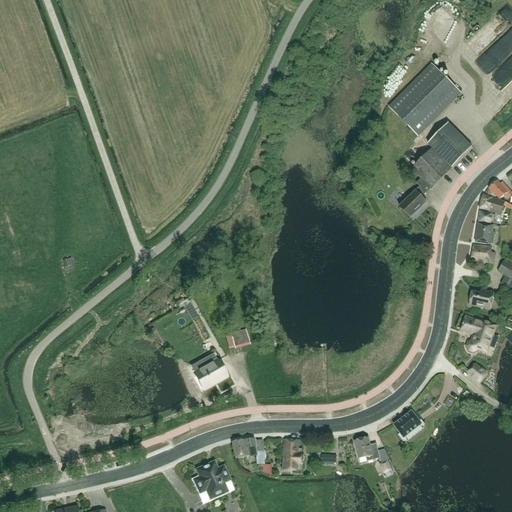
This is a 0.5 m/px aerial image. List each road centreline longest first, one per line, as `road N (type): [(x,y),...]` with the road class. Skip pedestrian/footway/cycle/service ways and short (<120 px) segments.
road 1 (secondary): [(66,487),(225,433),(340,424),(390,405),(432,352),(457,217),(511,155)]
road 2 (unclassified): [(142,261),(193,217),(223,176),(308,0)]
road 3 (unclassified): [(142,261),(45,0)]
road 4 (unclassified): [(58,466),(29,394),(31,358),(142,261)]
